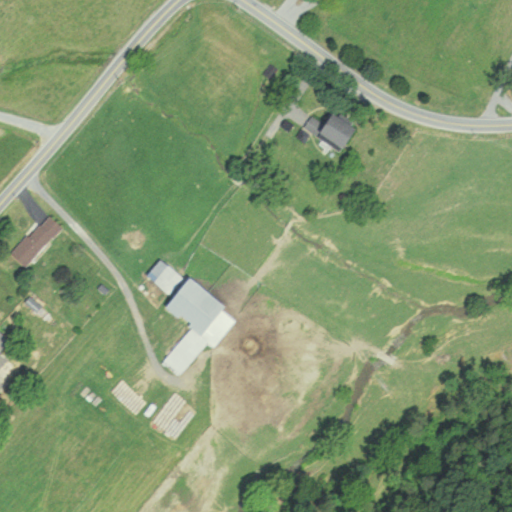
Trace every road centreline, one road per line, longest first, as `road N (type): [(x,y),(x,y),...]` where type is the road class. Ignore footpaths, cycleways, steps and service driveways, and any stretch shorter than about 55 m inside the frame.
road 1 (tertiary): [(511,122),(411,110),(247,0)]
road 2 (tertiary): [(0,201),(177,0)]
